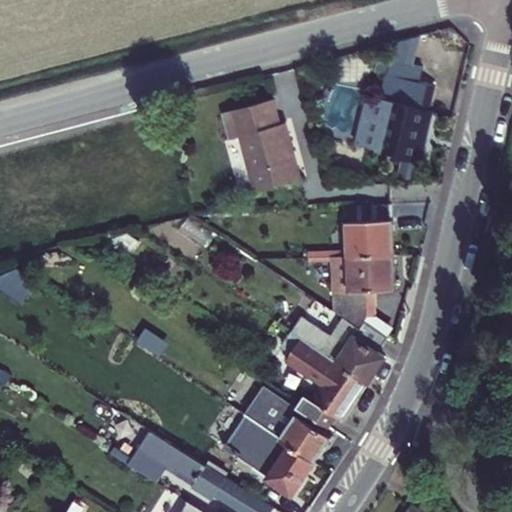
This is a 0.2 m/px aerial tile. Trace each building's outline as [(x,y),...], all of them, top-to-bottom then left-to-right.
[(432,78),(384,70),(380,94),(378,102),(365,99),(357,142),(405,151),(420,154),(430,103),(428,103),(432,78)] [(263,98),(215,111),(224,143),(232,141),(246,194),(291,182),(274,120),(269,121),(263,98)] [(405,151),(403,163),(418,166),(420,154),(405,151)] [(390,254),(389,215),(393,215),(393,198),(348,200),(349,217),(341,218),(343,256),(390,254)] [(390,254),(343,256),(345,291),(331,309),(356,325),(361,318),(364,313),(371,313),(391,289),(390,254)] [(504,324),(511,318),(511,302),(497,311),(504,324)] [(296,312),(285,326),(364,381),(382,355),(374,349),(384,335),(361,318),(356,325),(342,344),(335,353),(320,341),(327,332),(296,312)] [(335,421),(364,381),(285,326),(272,344),(304,368),(300,373),(318,386),(309,398),(302,393),(291,407),(320,428),(329,417),(335,421)] [(335,353),(342,344),(327,332),(320,341),(335,353)] [(125,383),(110,404),(145,427),(221,475),(229,461),(168,422),(173,414),(125,383)] [(253,426),(308,465),(327,436),(252,388),(234,413),(253,426)] [(173,414),(168,422),(229,461),(240,444),(179,404),(173,414)] [(308,465),(253,426),(245,438),(256,445),(249,456),(257,461),(248,473),(287,498),(308,465)] [(221,475),(145,427),(122,464),(147,480),(159,462),(168,468),(173,461),(192,473),(184,485),(206,500),(210,495),(236,511),(266,511),(271,506),(221,475)] [(168,468),(165,473),(184,485),(192,473),(173,461),(168,468)] [(417,511),(465,511),(459,504),(450,495),(443,506),(428,496),(417,511)] [(198,511),(183,502),(174,511),(198,511)]
